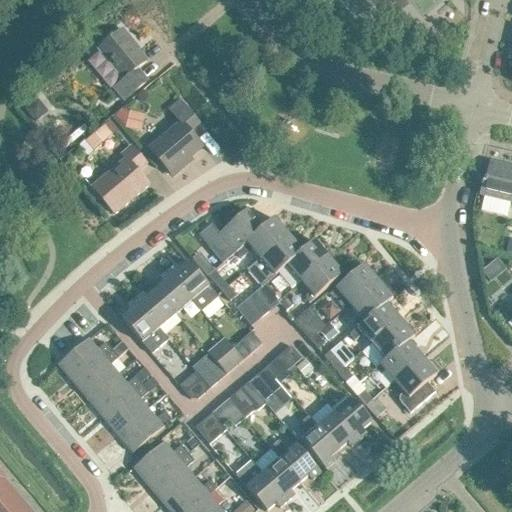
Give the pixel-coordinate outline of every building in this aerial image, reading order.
[(124,102),(132,95),(147,82),(137,70),(147,62),(121,32),(98,51),(123,82),(114,90),(124,102)] [(146,92),(139,109),(155,116),(163,99),(146,92)] [(37,102),(25,111),(35,124),(47,115),(37,102)] [(170,175),(202,148),(189,134),(199,125),(180,102),(169,111),(181,125),(149,151),(170,175)] [(140,133),(144,117),(129,113),(125,129),(140,133)] [(94,153),(113,136),(104,127),(85,143),(94,153)] [(114,216),(149,187),(138,173),(147,165),(135,150),(131,146),(122,155),(126,159),(91,188),(114,216)] [(511,168),(490,164),(486,181),(484,180),(480,196),(500,201),(511,203),(511,168)] [(246,245),(262,230),(261,230),(246,212),(219,235),(212,226),(199,237),(223,265),(235,254),(246,245)] [(260,261),(288,237),(274,220),(261,230),(262,230),(246,245),(235,254),(240,260),(251,250),(260,261)] [(294,244),(288,237),(260,261),(247,271),(262,288),(275,277),(287,267),(302,253),(308,247),(304,242),(297,241),(294,244)] [(301,283),(329,259),(314,242),(308,247),(302,253),(287,267),(301,283)] [(309,305),(343,276),(329,259),(301,283),(310,294),(306,297),(306,301),(309,305)] [(218,299),(188,264),(179,272),(175,268),(167,274),(192,302),(201,313),(218,299)] [(351,308),(379,284),(364,267),(330,296),(333,299),(337,300),(341,296),(351,308)] [(222,293),(228,288),(215,271),(208,277),(222,293)] [(176,316),(192,302),(167,274),(160,280),(164,285),(155,292),(176,316)] [(393,300),(379,284),(351,308),(360,318),(356,321),(356,326),(358,329),(386,306),(393,300)] [(230,303),(237,297),(228,288),(222,293),(230,303)] [(263,304),(270,298),(262,288),(255,294),(263,304)] [(176,316),(155,292),(146,300),(142,295),(134,302),(159,330),(176,316)] [(270,312),(263,304),(255,294),(245,302),(261,320),(270,312)] [(287,312),(293,307),(285,297),(278,303),(287,312)] [(159,330),(134,302),(127,308),(131,313),(122,321),(152,356),(168,342),(159,330)] [(251,328),(261,320),(245,302),(236,310),(251,328)] [(363,335),(372,346),(401,322),(386,306),(358,329),(352,334),(356,340),(363,335)] [(317,336),(326,328),(310,309),(293,323),(300,331),(301,331),(310,342),(317,337),(317,336)] [(380,367),(408,344),(414,338),(401,322),(372,346),(363,354),(372,364),(377,360),(377,364),(380,367)] [(318,351),(325,345),(317,337),(310,342),(318,351)] [(97,351),(88,341),(58,367),(73,384),(112,351),(106,344),(97,351)] [(232,351),(224,342),(209,355),(227,376),(243,363),(232,350),(232,351)] [(111,367),(128,352),(121,344),(112,352),(112,351),(73,384),(88,402),(118,376),(111,367)] [(243,363),(251,356),(240,344),(232,350),(243,363)] [(394,384),(422,360),(408,344),(380,367),(374,372),(377,376),(381,376),(385,373),(394,384)] [(294,367),(302,360),(291,348),(283,354),(294,367)] [(338,375),(345,369),(330,352),(324,358),(338,375)] [(280,384),(289,376),(287,373),(294,367),(283,354),(266,369),(280,384)] [(210,391),(227,377),(227,376),(209,355),(192,369),(196,374),(210,391)] [(410,415),(435,394),(427,384),(436,377),(422,360),(394,384),(403,394),(399,398),(399,402),(410,415)] [(265,406),(275,398),(272,395),(282,387),(279,384),(280,384),(266,369),(247,385),(265,406)] [(346,384),(353,379),(345,369),(338,375),(346,384)] [(136,378),(142,385),(150,378),(144,371),(136,378)] [(198,401),(210,391),(196,374),(179,388),(191,401),(198,401)] [(127,386),(118,376),(88,402),(103,419),(142,386),(135,379),(127,386)] [(149,394),(157,387),(151,379),(143,386),(149,394)] [(244,420),(252,414),(258,412),(265,406),(247,385),(228,402),(244,420)] [(118,437),(148,411),(140,401),(148,394),(142,386),(103,419),(118,437)] [(366,408),(373,402),(364,392),(357,398),(366,408)] [(358,443),(366,436),(362,432),(372,424),(351,400),(334,415),(358,443)] [(376,420),(383,414),(373,402),(366,408),(376,420)] [(222,427),(230,421),(220,409),(212,416),(222,427)] [(156,421),(148,411),(118,437),(133,455),(172,422),(165,413),(156,421)] [(351,449),(358,443),(334,415),(318,429),(338,452),(347,444),(351,449)] [(225,432),(222,427),(212,416),(196,429),(209,446),(225,432)] [(325,471),(333,464),(329,460),(338,452),(318,429),(308,418),(300,425),(309,436),(301,443),(312,456),(325,471)] [(288,454),(278,442),(270,450),(280,461),(300,485),(309,477),(313,482),(321,475),(308,460),(297,447),(288,454)] [(133,470),(149,488),(187,455),(181,447),(173,454),(164,444),(133,470)] [(194,463),(187,455),(149,488),(163,505),(194,479),(186,470),(194,463)] [(287,504),(294,497),(290,493),(300,485),(280,461),(263,475),(287,504)] [(263,476),(253,463),(236,477),(264,511),(268,511),(276,505),(280,510),(287,504),(263,475),(263,476)] [(202,489),(194,479),(163,505),(168,511),(190,511),(209,497),(218,490),(211,482),(202,489)] [(0,511),(2,511),(18,499),(2,480),(0,481),(0,511)] [(209,497),(190,511),(221,511),(218,507),(209,497)] [(29,511),(18,499),(2,511),(29,511)]
